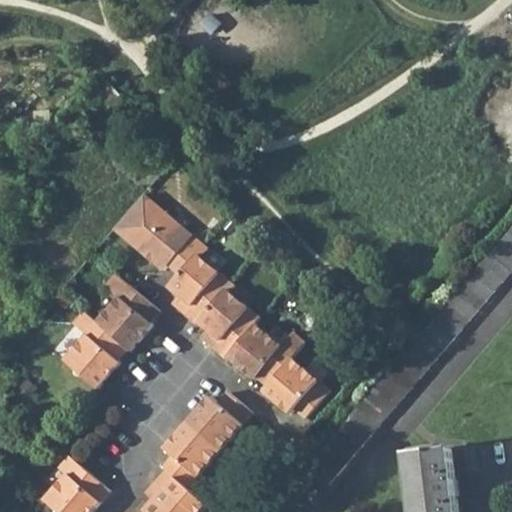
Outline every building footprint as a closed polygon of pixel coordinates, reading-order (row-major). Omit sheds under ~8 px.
[(114,229),(146,256),(163,270),(168,264),(177,273),(195,253),(198,250),(187,241),(192,235),(144,194),(114,229)] [(306,466),(327,485),(511,270),(511,225),(378,381),(306,466)] [(203,244),(192,235),(187,241),(198,250),(203,244)] [(200,258),(208,249),(203,244),(198,250),(195,253),(200,258)] [(179,296),(207,263),(200,258),(195,253),(177,273),(167,285),(179,296)] [(207,263),(179,296),(173,303),(195,322),(197,321),(225,289),(230,283),(207,263)] [(110,289),(120,278),(116,274),(106,286),(110,289)] [(120,297),(98,323),(127,349),(131,352),(154,325),(150,322),(160,311),(131,287),(120,278),(110,289),(120,297)] [(230,283),(225,289),(229,293),(235,287),(230,283)] [(225,289),(197,321),(208,330),(202,337),(226,358),(229,355),(255,325),(260,319),(229,293),(225,289)] [(85,311),(73,324),(76,327),(88,314),(85,311)] [(88,337),(65,361),(98,390),(121,363),(118,360),(127,349),(98,323),(88,314),(76,327),(88,337)] [(255,325),(229,355),(255,379),(257,376),(267,385),(291,358),(301,346),(290,336),(281,347),(255,325)] [(304,343),(292,333),(290,336),(301,346),(304,343)] [(318,381),(291,358),(267,385),(263,390),(272,397),(291,413),(295,408),(306,417),(325,395),(314,386),(318,381)] [(211,396),(188,422),(220,450),(243,424),(238,420),(248,409),(229,392),(219,403),(211,396)] [(248,409),(238,420),(243,424),(252,413),(248,409)] [(188,422),(165,449),(173,455),(164,467),(166,469),(185,485),(194,474),(198,477),(220,450),(188,422)] [(406,454),(413,511),(456,511),(455,495),(457,495),(455,481),(453,482),(450,448),(406,454)] [(67,475),(46,500),(59,511),(91,511),(109,490),(70,456),(60,469),(67,475)] [(198,511),(206,503),(185,485),(166,469),(146,492),(155,500),(146,511),(147,511),(198,511)]
